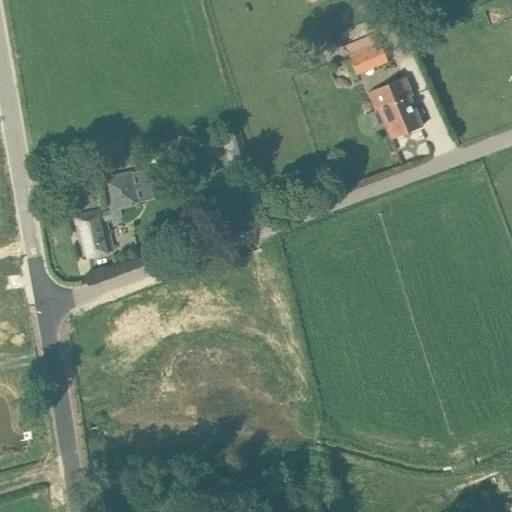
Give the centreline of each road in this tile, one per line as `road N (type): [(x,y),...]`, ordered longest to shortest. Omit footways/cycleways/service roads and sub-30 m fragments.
road 1 (unclassified): [(43,310),(511,133)]
road 2 (unclassified): [(43,310),(0,62)]
road 3 (unclassified): [(77,511),(43,310)]
